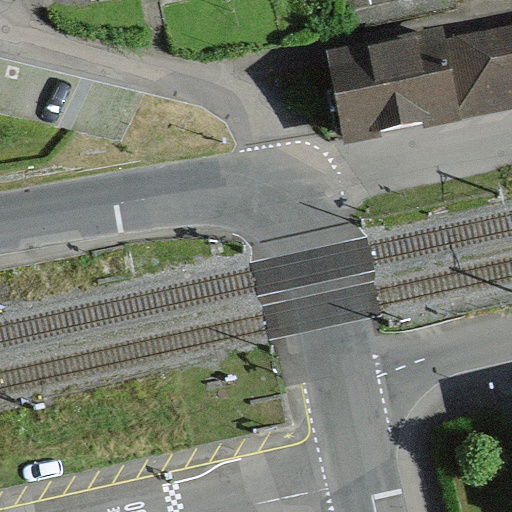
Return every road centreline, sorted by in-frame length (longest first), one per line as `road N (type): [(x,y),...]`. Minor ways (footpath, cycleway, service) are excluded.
road 1 (residential): [(0,40),(251,103),(267,121),(285,195)]
road 2 (tertiary): [(0,229),(241,189),(285,195)]
road 3 (residential): [(511,150),(285,195)]
road 4 (tertiary): [(285,195),(297,214),(338,382)]
road 5 (unclassified): [(338,382),(511,336)]
road 6 (residential): [(218,511),(364,481)]
